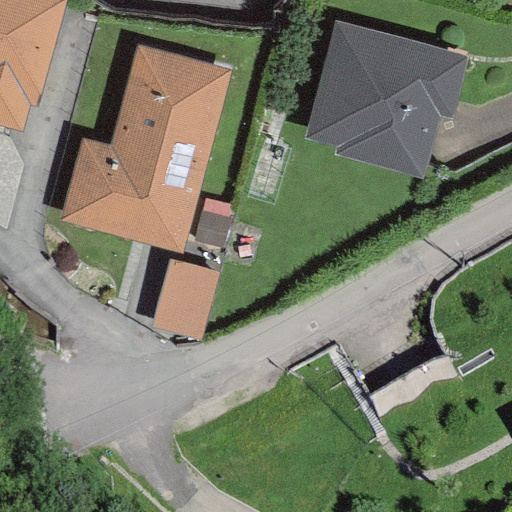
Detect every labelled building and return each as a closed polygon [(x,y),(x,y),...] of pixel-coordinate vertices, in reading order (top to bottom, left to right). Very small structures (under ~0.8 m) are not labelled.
[(84,5),(67,0),(0,0),(0,117),(32,127),(41,100),(52,104),(84,5)] [(444,96),(454,53),(337,26),(313,127),(346,135),(344,144),(416,161),(431,94),(444,96)] [(245,77),(152,53),(126,152),(89,143),(66,229),(196,263),(245,77)] [(271,205),(284,152),(262,146),(249,200),(271,205)] [(214,274),(168,263),(151,329),(198,341),(214,274)]
